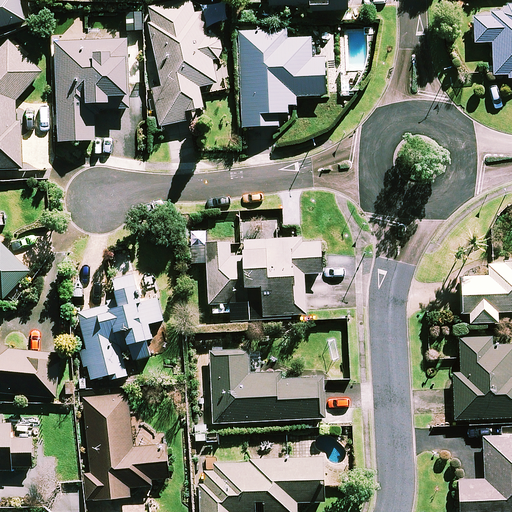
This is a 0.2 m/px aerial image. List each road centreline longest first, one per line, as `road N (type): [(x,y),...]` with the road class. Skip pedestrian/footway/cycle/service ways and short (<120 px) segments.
road 1 (residential): [(394,511),(389,300),(404,204)]
road 2 (residential): [(97,201),(142,189),(373,166)]
